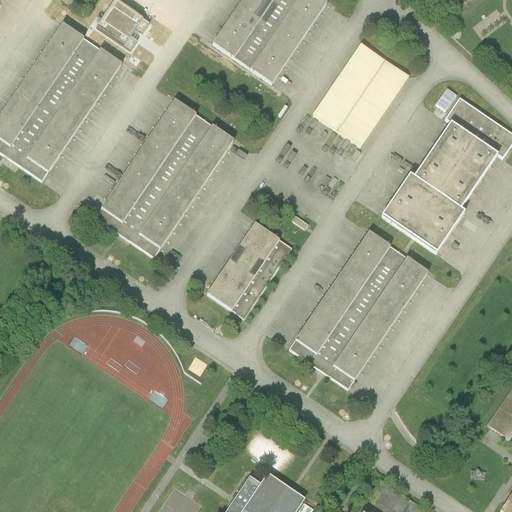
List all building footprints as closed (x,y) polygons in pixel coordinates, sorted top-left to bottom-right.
[(243,0),(212,47),(272,86),(328,1),(326,0),(243,0)] [(63,26),(0,116),(0,155),(41,184),(122,66),(63,26)] [(313,117),(313,118),(361,150),(409,79),(361,45),(313,117)] [(409,174),(381,217),(438,255),(467,213),(461,209),(496,157),(503,161),(511,147),(511,137),(458,101),(444,121),(451,125),(415,178),(409,174)] [(174,102),(94,220),(153,259),(232,141),(174,102)] [(253,225),(206,295),(243,320),(290,251),(253,225)] [(368,234),(289,351),(349,392),(428,275),(368,234)] [(511,389),(485,429),(507,444),(511,437),(511,389)] [(310,511),(301,505),(305,499),(267,474),(260,484),(249,476),(225,511),(310,511)] [(511,511),(511,497),(501,511),(511,511)]
